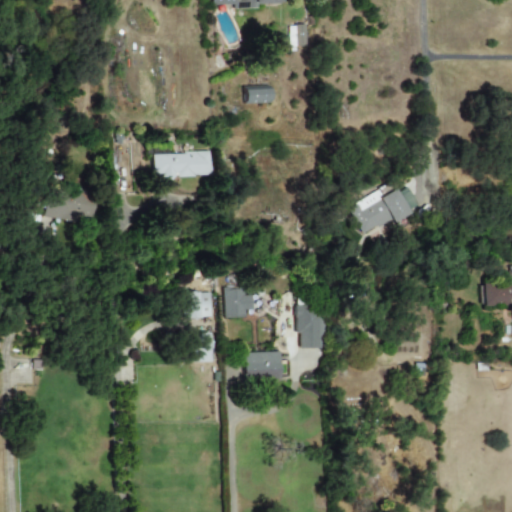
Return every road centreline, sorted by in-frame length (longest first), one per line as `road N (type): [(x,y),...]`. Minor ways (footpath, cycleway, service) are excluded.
road 1 (residential): [(12,511),(5,350),(15,321)]
road 2 (residential): [(231,511),(230,415),(285,401),(299,366)]
